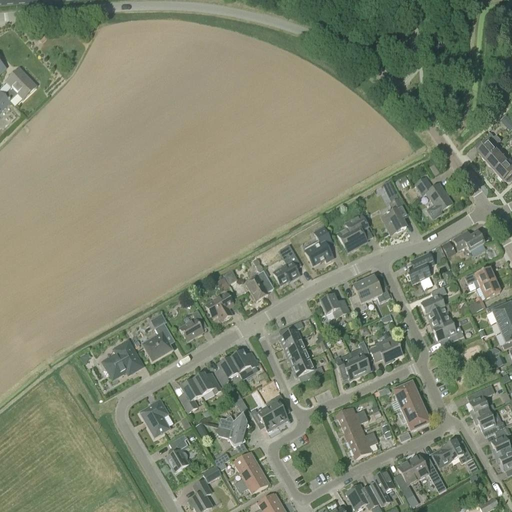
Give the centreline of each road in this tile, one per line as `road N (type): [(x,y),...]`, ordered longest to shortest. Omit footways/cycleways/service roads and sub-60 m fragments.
road 1 (unclassified): [(489,213),(397,88),(337,45),(272,22)]
road 2 (residential): [(173,511),(120,423),(121,404),(254,323)]
road 3 (unclassified): [(0,17),(147,6),(272,22)]
road 4 (residential): [(449,421),(301,501),(272,450),(299,429),(300,417)]
road 5 (residential): [(254,323),(380,259)]
road 6 (residential): [(300,417),(421,365)]
